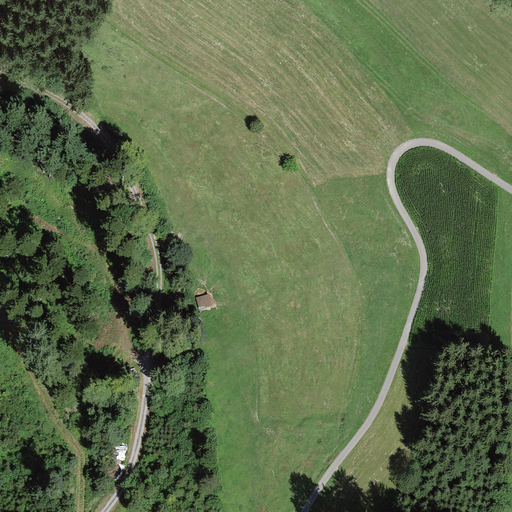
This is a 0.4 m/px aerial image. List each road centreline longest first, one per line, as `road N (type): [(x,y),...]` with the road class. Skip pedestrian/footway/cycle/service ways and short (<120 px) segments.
road 1 (track): [(301,511),(383,391),(420,289),(421,248),(391,182),(396,155),(430,142),(511,189)]
road 2 (track): [(101,511),(128,469),(138,429),(156,309),(147,227),(117,159),(92,126),(0,68)]
